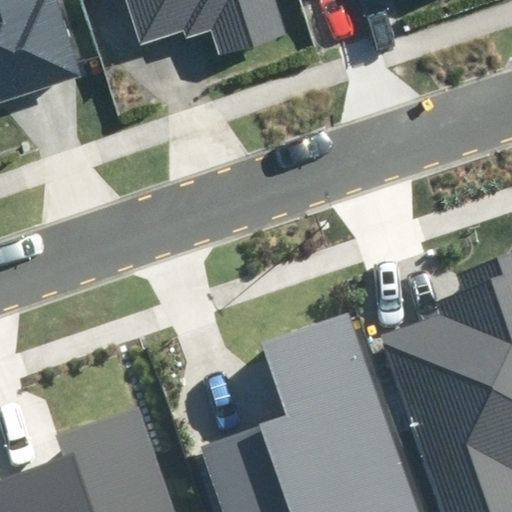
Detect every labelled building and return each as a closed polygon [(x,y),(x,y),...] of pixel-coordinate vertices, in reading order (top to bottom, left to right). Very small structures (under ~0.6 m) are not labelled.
[(0,0),(0,104),(76,81),(50,0),(0,0)] [(291,37),(280,0),(126,0),(139,42),(208,22),(219,59),(291,37)] [(511,511),(511,252),(458,270),(465,291),(437,300),(441,311),(378,332),(438,511),(511,511)] [(420,511),(351,315),(266,345),(290,413),(200,444),(223,511),(420,511)] [(179,511),(144,407),(51,438),(55,453),(0,471),(0,511),(179,511)]
